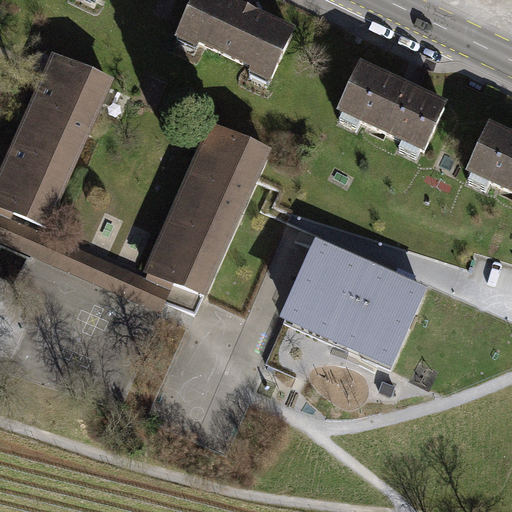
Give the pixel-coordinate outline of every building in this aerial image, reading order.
[(293,36),(213,0),(199,0),(181,40),(272,82),(293,36)] [(111,86),(55,62),(0,185),(0,208),(47,229),(111,86)] [(444,113),(362,75),(340,120),(423,158),(444,113)] [(267,156),(212,131),(148,274),(203,298),(267,156)] [(511,145),(489,135),(468,181),(511,201),(511,145)] [(425,298),(316,249),(287,312),(396,361),(425,298)]
